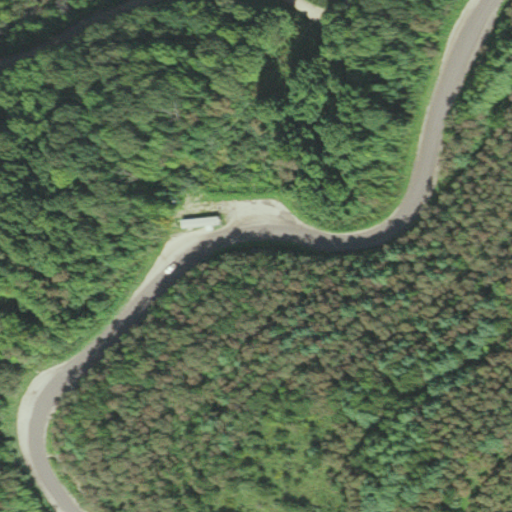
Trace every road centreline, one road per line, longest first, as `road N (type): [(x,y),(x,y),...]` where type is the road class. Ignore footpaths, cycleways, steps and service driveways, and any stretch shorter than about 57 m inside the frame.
road 1 (residential): [(72,511),(45,481),(37,411),(133,289),(171,252),(256,230),(301,242),(350,240),(382,236),(404,219),(467,31),(490,0)]
road 2 (residential): [(323,0),(232,0),(0,58)]
